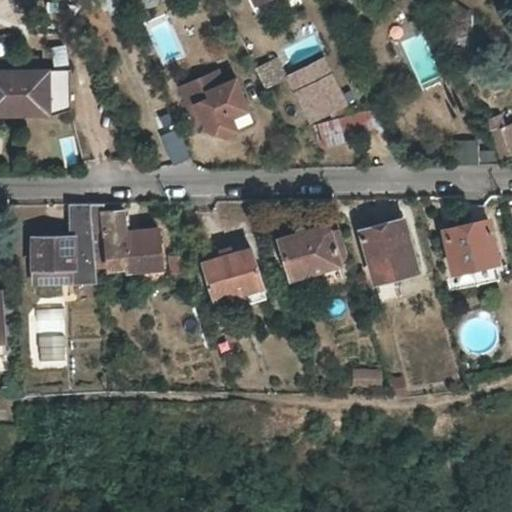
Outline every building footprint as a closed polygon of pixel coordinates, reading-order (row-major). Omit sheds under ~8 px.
[(255,63),(261,86),(284,81),(279,57),(255,63)] [(18,59),(0,59),(0,72),(18,72),(18,59)] [(40,59),(18,59),(18,72),(40,72),(40,59)] [(324,61),(290,77),(313,123),(337,112),(340,117),(349,111),(324,61)] [(40,72),(18,72),(19,111),(72,110),(71,71),(40,72)] [(218,71),(182,87),(191,108),(197,104),(203,117),(211,135),(225,137),(239,131),(232,114),(247,107),(235,77),(223,83),(218,71)] [(0,72),(0,111),(19,111),(18,72),(0,72)] [(197,104),(191,108),(196,119),(203,117),(197,104)] [(496,153),(511,151),(511,120),(492,124),(496,153)] [(179,130),(163,136),(175,164),(191,158),(179,130)] [(129,272),(162,269),(158,231),(126,233),(124,213),(105,214),(104,204),(90,205),(93,232),(105,232),(105,239),(99,240),(101,255),(107,254),(109,269),(129,267),(129,272)] [(93,232),(90,205),(70,205),(72,236),(33,237),(33,270),(33,283),(76,282),(77,293),(98,292),(93,232)] [(403,220),(362,232),(375,282),(417,271),(403,220)] [(452,233),(445,234),(454,271),(498,263),(489,220),(471,224),(470,223),(450,227),(452,233)] [(287,238),(281,241),(292,278),(341,264),(331,229),(324,225),(307,231),(306,227),(286,233),(287,238)] [(222,258),(205,263),(217,300),(263,286),(251,249),(234,254),(232,249),(220,252),(222,258)] [(350,368),(350,387),(380,385),(379,366),(350,368)] [(390,397),(405,395),(401,374),(386,377),(390,397)]
